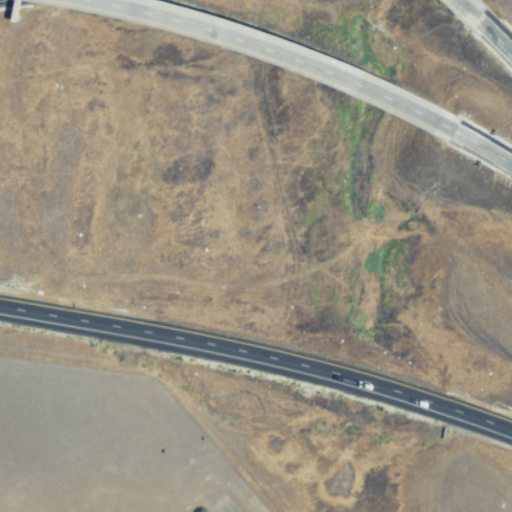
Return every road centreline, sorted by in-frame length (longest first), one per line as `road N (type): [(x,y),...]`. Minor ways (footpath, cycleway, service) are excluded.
road 1 (motorway): [(0,305),(307,365),(511,430)]
road 2 (motorway): [(453,130),(302,61),(92,0)]
